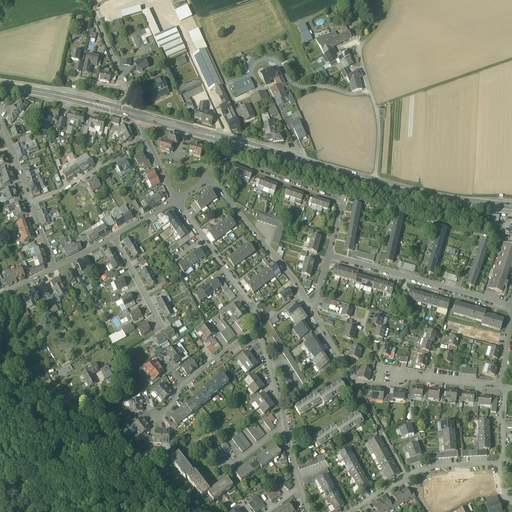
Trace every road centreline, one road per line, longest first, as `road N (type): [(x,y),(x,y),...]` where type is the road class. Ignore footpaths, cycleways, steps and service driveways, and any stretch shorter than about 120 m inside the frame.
road 1 (secondary): [(511,206),(375,181),(135,114)]
road 2 (residential): [(329,255),(344,199),(230,159),(207,180)]
road 3 (residential): [(207,180),(311,309)]
road 4 (residential): [(348,511),(429,470),(502,464)]
road 5 (residential): [(176,200),(259,323)]
road 6 (track): [(511,59),(373,107)]
road 7 (secondary): [(135,114),(0,85)]
road 8 (unclassified): [(135,114),(88,0)]
